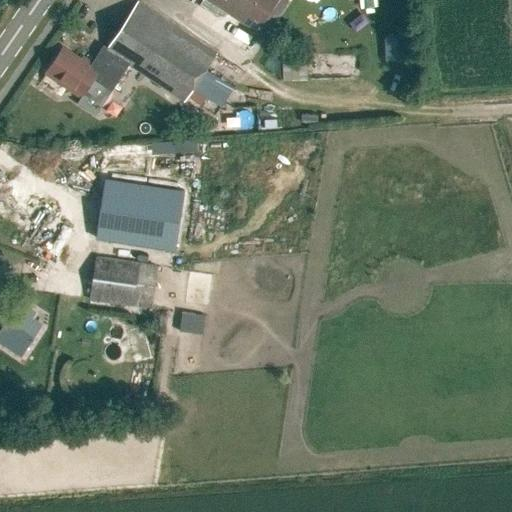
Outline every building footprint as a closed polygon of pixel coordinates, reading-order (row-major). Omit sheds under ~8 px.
[(209,0),(258,32),(278,0),(209,0)] [(63,86),(82,99),(95,78),(111,88),(126,66),(184,103),(193,89),(204,95),(215,77),(205,71),(217,52),(139,1),(97,65),(83,56),(81,60),(63,48),(48,70),(66,82),(63,86)] [(281,79),(301,79),(301,55),(281,55),(281,79)] [(105,179),(96,238),(175,250),(184,191),(105,179)] [(150,308),(157,265),(139,263),(96,256),(89,299),(133,305),(150,308)] [(16,310),(1,331),(26,348),(40,326),(31,320),(35,313),(30,309),(25,316),(16,310)] [(182,312),(179,331),(191,332),(194,313),(182,312)]
